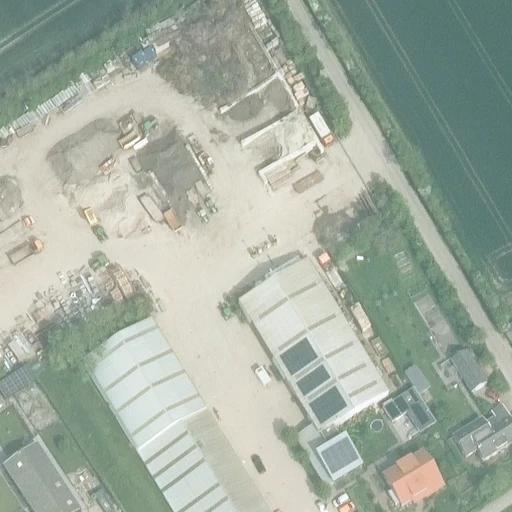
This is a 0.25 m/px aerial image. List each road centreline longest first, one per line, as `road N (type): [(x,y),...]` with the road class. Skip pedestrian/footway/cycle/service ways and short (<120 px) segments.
road 1 (unknown): [(189,276),(116,271),(64,283),(26,194),(33,157),(100,110),(133,99),(161,113),(253,236)]
road 2 (unclassified): [(511,372),(291,0)]
